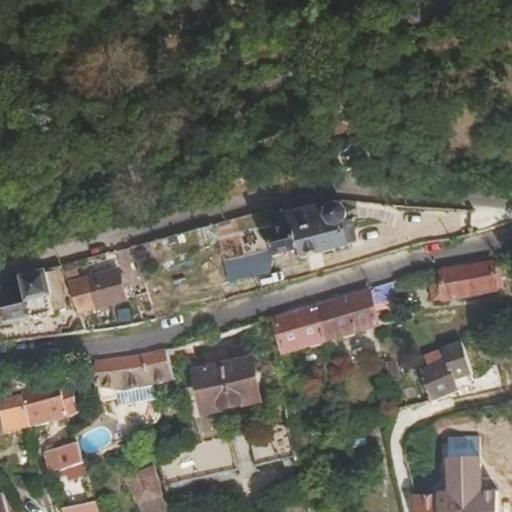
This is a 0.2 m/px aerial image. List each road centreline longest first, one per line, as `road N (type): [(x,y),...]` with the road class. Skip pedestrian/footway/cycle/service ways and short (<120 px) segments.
road 1 (residential): [(0,358),(161,337),(511,231)]
road 2 (residential): [(0,277),(289,190),(511,204)]
road 3 (residential): [(438,0),(256,97),(0,213)]
